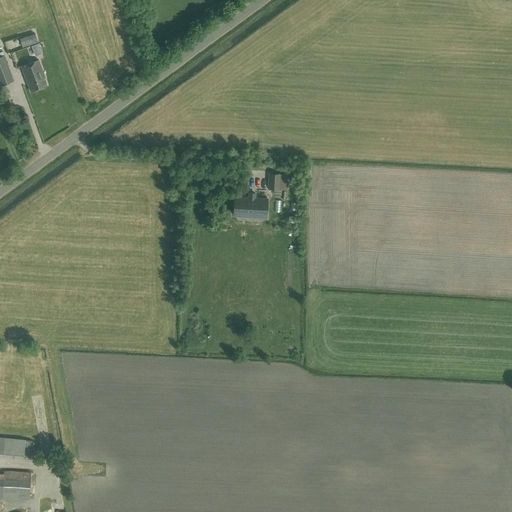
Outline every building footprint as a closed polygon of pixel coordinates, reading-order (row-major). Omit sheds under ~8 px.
[(20,38),(23,47),(38,42),(35,33),(20,38)] [(0,56),(0,84),(0,85),(13,80),(4,55),(0,56)] [(45,77),(38,60),(21,66),(30,91),(47,85),(44,78),(45,77)] [(267,188),(281,189),(287,189),(288,174),(268,173),(267,188)] [(267,199),(235,197),(234,215),(266,217),(267,199)] [(0,457),(24,459),(26,440),(26,439),(0,435),(0,457)] [(26,440),(24,459),(31,459),(33,440),(26,440)] [(31,472),(4,470),(4,473),(0,473),(0,497),(29,500),(31,472)]
